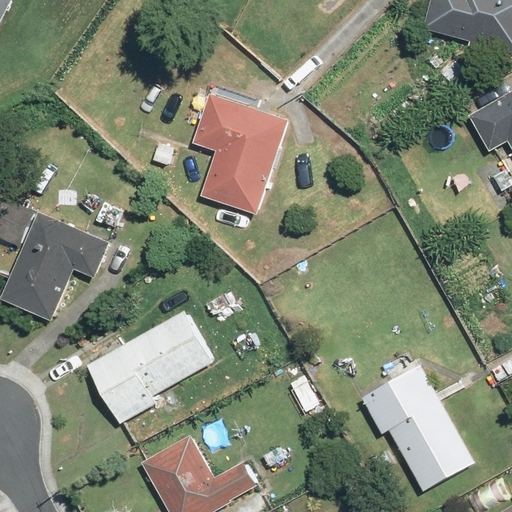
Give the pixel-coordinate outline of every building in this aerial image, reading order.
[(0,0),(0,38),(22,0),(0,0)] [(511,0),(439,0),(432,30),(511,51),(511,0)] [(511,94),(475,113),(492,148),(511,137),(511,94)] [(268,212),(294,122),(217,100),(203,148),(223,153),(211,195),(268,212)] [(200,118),(162,112),(158,139),(195,145),(200,118)] [(118,243),(45,213),(9,299),(61,321),(83,270),(103,279),(118,243)] [(196,312),(95,363),(125,423),(163,404),(158,395),(222,363),(196,312)] [(482,461),(429,368),(371,401),(392,438),(400,434),(432,490),(482,461)] [(203,434),(151,460),(177,511),(225,511),(265,493),(251,465),(225,478),(203,434)]
